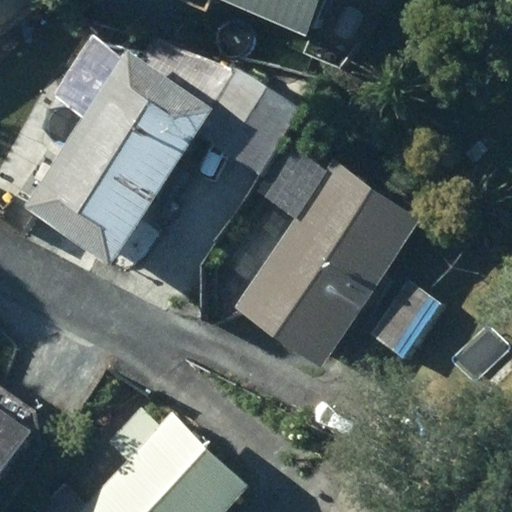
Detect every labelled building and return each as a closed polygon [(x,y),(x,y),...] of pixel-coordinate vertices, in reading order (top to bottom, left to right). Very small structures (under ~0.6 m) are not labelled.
[(236,0),(334,40),(350,0),(236,0)] [(145,50),(39,210),(132,272),(219,141),(274,178),(319,110),(251,65),(225,103),(145,50)] [(353,161),(247,310),(335,372),(441,223),(353,161)] [(422,278),(384,337),(417,359),(456,300),(422,278)] [(0,511),(8,511),(59,435),(0,396),(0,511)] [(96,511),(244,511),(265,490),(187,416),(96,511)]
